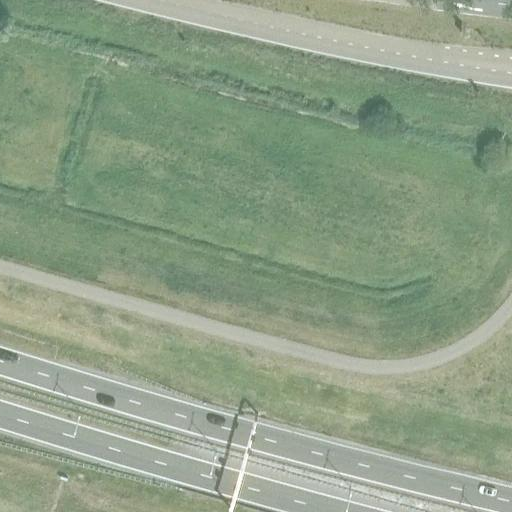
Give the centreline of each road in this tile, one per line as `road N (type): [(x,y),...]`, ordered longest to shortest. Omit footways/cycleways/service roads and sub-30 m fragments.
road 1 (trunk): [(511,502),(0,361)]
road 2 (trunk): [(146,0),(511,73)]
road 3 (trunk): [(0,415),(336,511)]
